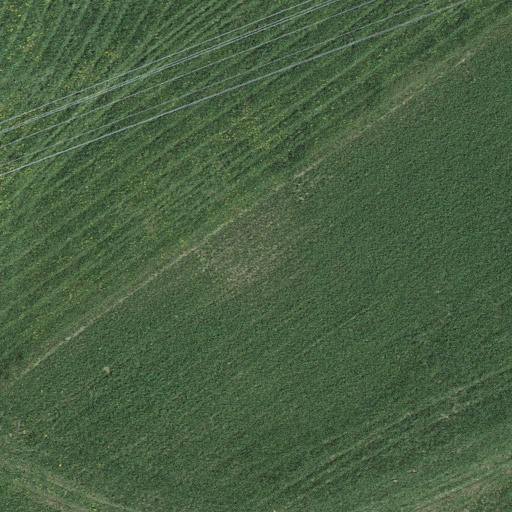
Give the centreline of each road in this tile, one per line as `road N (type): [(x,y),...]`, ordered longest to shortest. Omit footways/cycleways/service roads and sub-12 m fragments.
road 1 (track): [(376,511),(511,453)]
road 2 (track): [(0,465),(116,511)]
